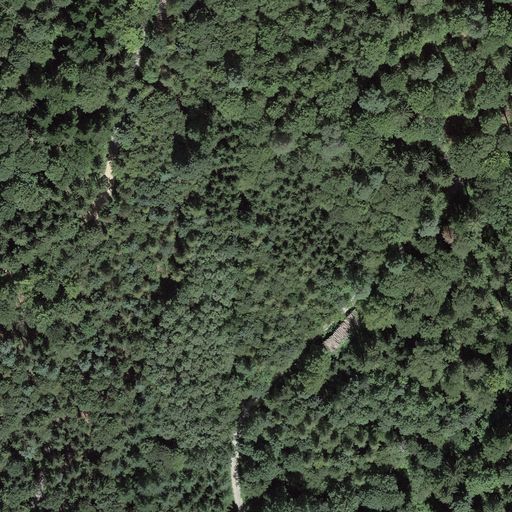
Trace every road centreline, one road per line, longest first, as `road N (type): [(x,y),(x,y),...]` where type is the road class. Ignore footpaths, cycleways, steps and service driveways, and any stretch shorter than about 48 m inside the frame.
road 1 (track): [(28,511),(147,0)]
road 2 (track): [(262,0),(235,293),(233,475),(241,511)]
road 3 (track): [(236,419),(256,388),(317,341),(471,173),(511,160)]
road 4 (track): [(391,0),(398,52),(456,154)]
road 5 (track): [(102,204),(0,272)]
